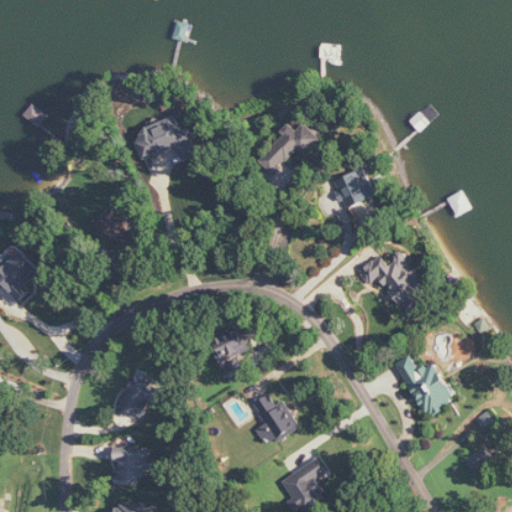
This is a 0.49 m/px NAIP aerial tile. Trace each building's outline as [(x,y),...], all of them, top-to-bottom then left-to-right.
[(180,148),(186,163),(202,157),(195,138),(197,138),(192,125),(184,128),(179,115),(144,127),(148,138),(139,141),(146,158),(163,152),(163,154),(180,148)] [(308,123),(301,130),(293,123),(285,131),(288,135),(262,161),(277,176),(319,135),(308,123)] [(372,176),(364,179),(361,171),(336,181),(348,209),(380,195),(372,176)] [(129,228),(121,216),(116,219),(110,210),(94,221),(108,242),(129,228)] [(0,264),(0,278),(23,301),(34,290),(28,284),(43,270),(18,246),(0,264)] [(362,269),(372,285),(386,277),(409,314),(429,302),(422,291),(427,288),(409,257),(393,267),(386,255),(362,269)] [(250,351),(243,337),(217,349),(224,364),(250,351)] [(430,417),(460,400),(438,361),(422,370),(414,356),(400,364),(430,417)] [(251,374),(244,359),(228,366),(236,381),(251,374)] [(123,408),(146,417),(152,401),(158,403),(163,388),(135,377),(123,408)] [(282,440),(304,428),(288,400),(279,405),(273,394),(258,402),(277,435),(279,434),(282,440)] [(118,447),(118,461),(121,461),(120,485),(141,485),(141,478),(147,478),(147,471),(159,471),(159,459),(152,459),(152,447),(118,447)] [(494,461),(486,448),(468,459),(476,471),(494,461)] [(321,481),(331,475),(322,459),(285,481),(304,511),(330,496),(321,481)]
